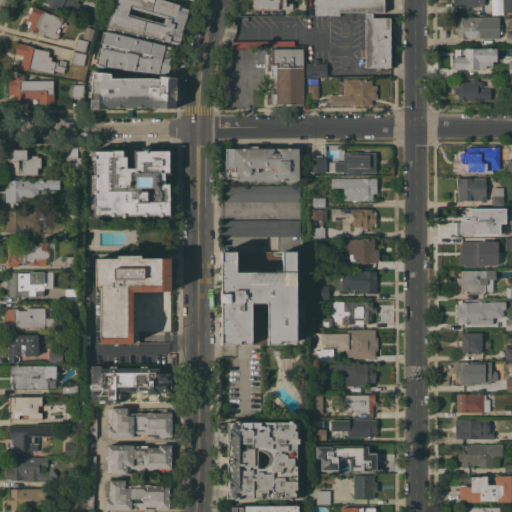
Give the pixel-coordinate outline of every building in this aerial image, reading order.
[(77,9),(73,7),(71,12),(63,7),(61,10),(56,7),(55,8),(49,6),(50,4),(42,0),(77,0),(77,1),(80,3),(77,9)] [(105,26),(115,0),(166,0),(179,4),(178,6),(188,9),(179,44),(105,26)] [(285,0),(285,3),(292,3),(292,9),(273,9),(273,10),(270,10),(270,9),(268,9),(268,10),(259,10),(259,9),(258,9),(258,10),(252,10),(252,6),(251,5),(251,0),(285,0)] [(384,0),(384,12),(372,12),(372,17),(390,17),(390,67),(380,67),(380,69),(377,69),(377,67),(364,67),(364,12),(339,12),(339,15),(314,15),(314,0),(384,0)] [(502,0),(511,0),(511,12),(502,12),(502,0)] [(63,18),(61,23),(63,24),(61,27),(60,26),(59,28),(60,29),(58,34),(59,34),(57,39),(55,38),(54,39),(48,36),(47,37),(43,36),(35,33),(35,32),(27,28),(28,27),(26,26),(29,21),(26,20),(29,13),(27,12),(30,6),(32,7),(33,6),(45,11),(45,12),(50,14),(50,13),(63,18)] [(83,21),(86,12),(99,17),(96,26),(83,21)] [(499,16),(499,24),(501,24),(501,33),(499,33),(499,38),(457,38),(457,31),(454,31),(454,23),(457,23),(457,16),(499,16)] [(90,40),(82,38),(84,33),(83,33),(84,30),(85,31),(86,26),(94,29),(90,40)] [(172,47),(168,63),(169,64),(167,74),(97,66),(97,65),(95,65),(96,63),(95,63),(99,47),(101,48),(103,43),(100,42),(103,31),(105,31),(172,47)] [(88,41),(85,52),(74,49),(76,38),(88,41)] [(53,70),(52,73),(27,68),(25,70),(19,69),(18,66),(19,59),(21,60),(21,59),(20,59),(21,55),(22,55),(22,54),(14,53),(16,43),(34,46),(33,48),(42,49),(43,48),(48,49),(49,51),(48,56),(51,57),(50,60),(58,62),(57,65),(58,65),(60,59),(66,61),(63,72),(53,70)] [(492,47),(492,48),(498,48),(498,58),(492,58),(492,59),(491,59),(491,65),(453,66),(452,58),(458,58),(458,55),(456,55),(456,51),(457,51),(457,48),(492,47)] [(303,104),(271,105),(271,93),(276,93),(276,75),(271,76),(270,48),(302,48),(303,104)] [(83,65),(70,63),(73,51),(86,53),(83,65)] [(305,76),(306,63),(312,62),(312,59),(319,59),(319,63),(326,63),(326,76),(305,76)] [(127,107),(106,107),(106,108),(89,108),(90,97),(87,97),(88,91),(91,91),(91,80),(93,71),(111,73),(110,77),(151,77),(159,78),(159,76),(176,78),(176,90),(179,90),(178,96),(176,96),(175,108),(152,108),(152,107),(132,107),(133,117),(127,117),(127,109),(127,107)] [(52,80),(53,93),(54,93),(54,103),(38,103),(38,98),(26,98),(26,104),(13,104),(13,93),(8,93),(8,77),(10,77),(10,79),(15,79),(15,74),(24,74),(24,80),(52,80)] [(318,99),(307,99),(307,78),(316,78),(316,84),(318,84),(318,99)] [(470,81),(470,79),(472,78),(475,78),(477,79),(477,81),(481,81),(484,81),(484,86),(477,87),(477,88),(489,88),(490,99),(457,100),(457,94),(453,94),(453,87),(457,86),(457,81),(470,81)] [(371,79),(371,85),(376,85),(376,99),(372,99),(372,105),(328,105),(328,95),(337,95),(337,81),(343,81),(343,79),(371,79)] [(71,84),(83,84),(83,97),(71,97),(71,84)] [(78,157),(80,157),(81,168),(65,168),(59,168),(59,156),(65,156),(65,157),(66,157),(65,147),(78,146),(78,157)] [(242,149),(242,146),(257,146),(257,148),(298,148),(298,154),(300,154),(300,160),(298,160),(298,179),(234,182),(234,178),(237,178),(236,172),(234,172),(226,172),(225,171),(225,170),(225,149),(242,149)] [(94,151),(112,151),(112,149),(136,149),(136,151),(142,151),(142,147),(151,147),(151,151),(163,151),(163,150),(167,149),(167,150),(169,150),(169,193),(176,193),(176,201),(169,202),(169,214),(171,214),(171,216),(167,216),(167,214),(162,214),(162,216),(159,216),(159,214),(146,214),(146,216),(142,216),(142,215),(125,215),(125,217),(121,217),(121,215),(114,215),(114,216),(110,216),(110,215),(95,215),(95,216),(93,216),(93,208),(91,208),(91,203),(93,203),(92,197),(94,197),(94,193),(93,193),(91,193),(91,174),(94,174),(94,170),(92,170),(92,162),(94,162),(94,159),(91,159),(91,151),(92,151),(92,149),(94,149),(94,151)] [(509,147),(509,158),(499,158),(499,169),(491,169),(491,173),(466,173),(466,174),(459,174),(459,173),(457,173),(457,165),(453,165),(453,158),(457,158),(457,151),(466,151),(466,147),(509,147)] [(10,175),(9,149),(26,149),(26,155),(37,155),(37,157),(40,157),(40,168),(37,168),(37,174),(10,175)] [(360,152),(375,152),(375,172),(361,172),(361,174),(343,174),(343,173),(329,173),(329,161),(343,161),(343,152),(352,152),(352,151),(360,151),(360,152)] [(309,158),(309,172),(324,172),(324,157),(309,158)] [(343,187),(330,188),(330,178),(376,178),(376,193),(373,193),(373,200),(343,200),(343,187)] [(485,178),(485,201),(457,201),(457,187),(456,187),(456,178),(485,178)] [(59,179),(59,189),(38,189),(38,198),(20,198),(20,202),(9,202),(4,202),(4,189),(7,189),(8,179),(59,179)] [(299,184),(299,201),(223,202),(222,185),(299,184)] [(492,205),(491,205),(491,198),(492,198),(492,187),(503,187),(503,205),(492,205)] [(324,197),(324,206),(312,206),(312,197),(324,197)] [(371,208),(371,211),(375,211),(375,226),(371,226),(371,229),(361,229),(353,229),(353,230),(345,230),(345,221),(340,221),(340,207),(345,207),(345,208),(371,208)] [(497,207),(497,225),(486,225),(486,232),(469,232),(469,229),(460,229),(460,222),(456,222),(456,215),(460,215),(460,208),(469,208),(479,208),(486,208),(486,207),(497,207)] [(326,208),(326,220),(309,220),(308,208),(326,208)] [(4,219),(8,219),(8,211),(38,210),(38,224),(39,224),(39,232),(26,233),(26,231),(20,231),(20,233),(11,233),(11,231),(5,232),(4,219)] [(299,235),(223,236),(222,220),(299,219),(299,235)] [(78,225),(78,239),(64,239),(64,225),(78,225)] [(378,262),(369,262),(369,263),(359,263),(359,261),(354,261),(349,261),(349,254),(348,254),(347,239),(354,239),(354,238),(373,237),(373,246),(375,246),(375,249),(378,249),(378,262)] [(509,250),(497,250),(497,237),(509,237),(509,250)] [(480,241),(480,248),(489,248),(489,266),(464,266),(464,265),(461,265),(461,262),(460,262),(460,258),(459,258),(459,256),(456,256),(456,249),(459,249),(459,248),(460,248),(460,247),(460,243),(460,241),(480,241)] [(34,242),(34,244),(38,244),(38,242),(47,242),(47,244),(46,244),(46,250),(48,250),(48,258),(45,258),(45,265),(37,265),(37,264),(28,264),(28,262),(17,262),(17,266),(9,266),(9,255),(11,255),(11,252),(12,252),(12,242),(34,242)] [(216,300),(216,285),(220,285),(220,251),(236,251),(236,272),(282,272),(282,251),(295,251),(296,341),(279,341),(279,344),(267,344),(267,342),(251,342),(251,344),(221,344),(220,300),(216,300)] [(99,286),(95,286),(95,258),(117,258),(117,255),(141,255),(141,257),(171,258),(170,271),(176,271),(176,277),(170,277),(170,291),(132,291),(132,343),(99,343),(99,286)] [(65,256),(77,256),(77,269),(65,269),(65,256)] [(376,270),(376,279),(376,293),(364,293),(364,289),(350,289),(350,291),(341,291),(341,270),(376,270)] [(495,279),(493,279),(493,291),(484,291),(484,292),(459,292),(459,285),(455,285),(455,276),(460,276),(460,274),(461,274),(461,270),(495,270),(495,279)] [(53,288),(43,288),(43,296),(35,296),(33,297),(29,297),(28,296),(8,296),(8,288),(6,288),(6,279),(9,279),(9,272),(53,272),(53,288)] [(65,283),(76,283),(76,294),(82,293),(82,299),(76,299),(76,300),(65,300),(65,283)] [(328,285),(328,299),(314,299),(314,285),(328,285)] [(477,302),(477,300),(484,300),(484,302),(491,302),(491,313),(488,313),(488,324),(476,324),(477,321),(471,321),(471,323),(461,323),(461,322),(457,322),(457,303),(461,303),(461,301),(477,302)] [(70,317),(70,314),(67,314),(67,301),(81,301),(81,302),(83,302),(83,305),(81,305),(81,317),(70,317)] [(372,301),(372,307),(375,307),(375,312),(372,312),(372,322),(363,322),(363,324),(353,324),(353,323),(341,323),(336,323),(336,301),(372,301)] [(45,318),(56,317),(56,327),(3,328),(3,308),(18,308),(18,310),(25,310),(25,307),(44,307),(45,318)] [(331,317),(331,329),(320,330),(319,317),(331,317)] [(347,349),(335,349),(335,345),(318,345),(318,333),(335,333),(335,332),(347,332),(347,330),(374,330),(374,337),(377,337),(377,350),(374,350),(374,357),(347,357),(347,352),(347,349)] [(481,332),(481,333),(483,333),(483,340),(489,340),(489,348),(481,348),(481,352),(461,352),(461,346),(456,346),(456,339),(460,339),(460,332),(481,332)] [(37,349),(39,349),(39,352),(37,352),(37,355),(35,355),(35,356),(32,356),(32,355),(18,355),(18,356),(14,356),(14,360),(8,361),(8,353),(7,353),(7,348),(8,348),(8,347),(4,347),(4,334),(13,334),(13,333),(16,333),(16,334),(18,334),(18,335),(37,334),(37,349)] [(331,361),(320,361),(320,348),(332,348),(332,353),(331,361)] [(62,350),(62,362),(48,362),(48,350),(62,350)] [(491,361),(491,370),(496,370),(496,373),(497,373),(497,374),(501,374),(503,374),(503,375),(503,377),(503,378),(502,379),(502,385),(494,385),(494,381),(491,381),(491,383),(480,383),(480,384),(473,384),(473,385),(459,385),(460,378),(454,378),(454,361),(491,361)] [(371,363),(371,372),(375,372),(375,378),(374,378),(375,382),(370,382),(370,383),(362,383),(362,385),(344,385),(344,377),(347,377),(347,373),(328,374),(328,363),(371,363)] [(56,388),(13,388),(13,381),(12,381),(12,374),(9,374),(9,365),(16,365),(16,364),(18,364),(18,365),(56,365),(56,388)] [(100,366),(100,368),(109,368),(109,366),(116,366),(116,368),(140,368),(140,366),(147,366),(147,368),(158,367),(159,373),(169,373),(169,378),(171,378),(171,379),(172,379),(172,380),(171,381),(171,391),(172,391),(172,392),(171,393),(170,393),(169,393),(169,392),(165,392),(165,401),(98,402),(98,400),(91,400),(89,400),(89,398),(91,398),(91,390),(88,390),(88,384),(90,384),(90,366),(100,366)] [(328,391),(316,392),(316,379),(328,379),(328,391)] [(77,384),(77,392),(60,393),(60,387),(62,387),(62,385),(77,384)] [(483,393),(483,394),(485,394),(486,399),(489,399),(489,411),(483,411),(483,412),(456,412),(456,393),(483,393)] [(374,394),(374,401),(377,401),(377,417),(361,417),(361,411),(358,411),(358,410),(351,410),(351,412),(340,412),(340,395),(374,394)] [(322,414),(308,414),(308,395),(322,395),(322,414)] [(41,396),(41,405),(37,405),(37,412),(41,412),(41,415),(43,415),(43,416),(42,417),(42,418),(27,418),(27,414),(18,414),(18,418),(10,418),(10,413),(9,413),(9,412),(10,412),(9,405),(10,405),(10,396),(41,396)] [(96,408),(98,408),(98,417),(96,417),(96,437),(85,437),(85,404),(96,404),(96,408)] [(158,436),(158,434),(150,434),(150,436),(108,437),(107,408),(111,408),(111,407),(127,407),(127,408),(130,408),(130,413),(135,412),(136,412),(137,411),(138,411),(140,411),(142,412),(145,412),(146,412),(149,411),(151,411),(153,412),(171,412),(171,436),(158,436)] [(65,412),(75,412),(75,423),(65,423),(65,412)] [(376,419),(376,432),(373,432),(373,437),(347,437),(347,436),(345,436),(345,433),(347,433),(347,428),(340,428),(340,420),(347,420),(347,419),(376,419)] [(488,419),(488,420),(495,420),(495,432),(493,432),(493,438),(456,438),(456,431),(455,431),(455,427),(456,427),(455,419),(488,419)] [(288,500),(288,498),(239,498),(239,500),(235,499),(235,498),(234,498),(232,497),(226,498),(225,480),(229,480),(228,464),(227,462),(227,459),(228,457),(228,430),(227,430),(227,422),(237,422),(237,421),(239,421),(239,422),(288,422),(288,420),(292,420),(292,422),(299,422),(299,443),(296,443),(296,456),(299,456),(299,466),(296,466),(296,481),(299,481),(299,498),(292,498),(292,500),(288,500)] [(57,426),(57,436),(38,436),(38,444),(37,444),(37,450),(13,450),(13,442),(11,442),(11,438),(10,438),(9,427),(57,426)] [(325,429),(325,439),(309,439),(309,432),(312,432),(312,429),(325,429)] [(95,474),(83,473),(84,440),(96,440),(95,474)] [(76,443),(76,455),(64,455),(64,443),(76,443)] [(133,444),(133,445),(138,445),(138,447),(140,447),(140,445),(147,445),(147,447),(158,447),(158,444),(171,444),(171,468),(170,468),(170,470),(159,470),(159,468),(153,468),(152,469),(149,469),(147,469),(145,468),(143,468),(142,469),(140,469),(136,469),(135,469),(130,469),(130,474),(111,474),(111,473),(107,473),(107,458),(106,458),(106,445),(133,444)] [(373,444),(373,464),(345,464),(343,464),(343,463),(342,463),(342,459),(342,456),(345,456),(344,444),(373,444)] [(457,452),(461,452),(461,445),(469,445),(469,444),(502,444),(502,456),(491,456),(491,468),(479,468),(479,465),(472,465),(472,467),(461,467),(461,460),(457,460),(457,452)] [(47,466),(39,466),(40,471),(49,470),(52,468),(57,475),(49,481),(26,481),(26,480),(10,480),(10,478),(6,478),(6,467),(10,467),(10,457),(47,457),(47,466)] [(328,463),(328,473),(313,473),(312,463),(328,463)] [(75,473),(75,484),(62,484),(63,473),(75,473)] [(353,474),(374,475),(373,482),(377,482),(376,491),(373,491),(373,498),(353,498),(353,474)] [(490,475),(490,479),(494,479),(494,495),(490,495),(490,499),(463,499),(463,492),(458,492),(458,475),(490,475)] [(93,511),(82,511),(83,479),(94,479),(93,511)] [(169,506),(168,507),(158,507),(156,506),(148,506),(148,508),(131,508),(131,509),(104,509),(104,496),(105,496),(105,480),(109,480),(128,480),(128,485),(134,485),(134,484),(136,484),(139,484),(140,485),(144,485),(144,484),(145,484),(148,484),(151,484),(158,484),(158,483),(168,483),(168,484),(169,484),(169,506)] [(46,488),(47,497),(42,497),(42,500),(40,500),(40,506),(22,506),(22,510),(10,511),(10,504),(6,504),(6,495),(10,495),(10,488),(46,488)] [(329,490),(329,504),(316,504),(316,490),(329,490)]
